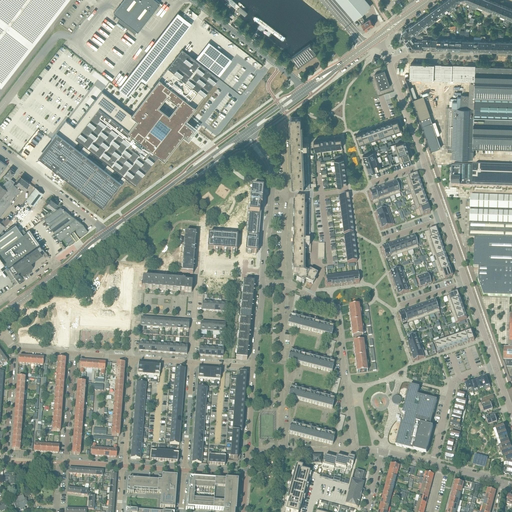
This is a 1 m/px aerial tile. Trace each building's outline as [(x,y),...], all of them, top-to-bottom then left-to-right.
[(0,0),(0,84),(1,85),(67,0),(0,0)] [(138,31),(160,3),(159,3),(160,2),(156,0),(122,0),(113,12),(114,13),(113,13),(120,18),(118,21),(135,34),(137,31),(138,31)] [(223,0),(244,14),(245,15),(247,14),(249,13),(249,10),(247,8),(235,0),(223,0)] [(336,0),(354,21),(358,18),(368,9),(360,0),(336,0)] [(445,0),(440,4),(446,12),(452,7),(453,8),(452,8),(455,11),(457,9),(455,6),(454,6),(460,2),(460,1),(458,0),(445,0)] [(466,0),(467,1),(474,4),(473,5),(473,4),(472,8),(475,9),(476,6),(476,5),(480,6),(479,10),(482,11),(483,8),(486,0),(466,0)] [(482,11),(482,12),(490,15),(489,17),(493,18),(495,12),(500,14),(504,6),(489,0),(486,0),(483,8),(482,11)] [(440,4),(432,10),(437,18),(438,19),(437,19),(440,22),(442,20),(440,17),(439,16),(446,12),(440,4)] [(511,9),(504,6),(500,14),(505,17),(504,20),(503,23),(506,25),(506,26),(508,27),(510,23),(509,23),(510,19),(511,19),(511,9)] [(432,10),(425,15),(431,23),(437,18),(432,10)] [(252,20),(253,21),(281,42),(283,42),(285,42),(286,40),(286,37),(285,36),(257,16),(255,15),(254,16),(252,18),(252,20)] [(425,15),(409,27),(414,34),(416,33),(421,29),(424,33),(428,31),(425,27),(431,23),(425,15)] [(369,29),(374,25),(370,18),(364,22),(363,20),(364,20),(361,16),(358,18),(366,31),(369,29)] [(402,32),(401,37),(405,43),(411,38),(414,42),(414,41),(418,39),(423,39),(423,35),(415,35),(414,34),(409,27),(405,30),(402,32)] [(437,39),(437,49),(455,49),(455,40),(447,40),(447,39),(448,39),(448,38),(449,38),(449,33),(446,32),(446,35),(445,35),(445,39),(445,40),(437,39)] [(492,41),(492,50),(510,51),(510,42),(504,42),(504,33),(499,33),(499,41),(492,41)] [(455,40),(455,49),(473,50),(474,41),(469,40),(469,34),(465,34),(465,35),(463,35),(463,39),(461,39),(461,40),(455,40)] [(474,41),(473,50),(492,50),(492,41),(492,39),(485,39),(485,36),(481,36),(481,37),(481,40),(482,40),(482,41),(474,41)] [(411,38),(405,43),(409,49),(411,50),(414,51),(414,42),(411,38)] [(423,41),(422,48),(423,48),(431,48),(431,40),(424,40),(423,40),(423,41)] [(414,42),(414,51),(418,51),(422,51),(423,48),(422,48),(423,41),(417,41),(417,42),(414,42)] [(298,68),(317,54),(310,44),(291,58),(298,68)] [(74,127),(66,120),(51,139),(63,148),(49,166),(103,207),(126,178),(135,185),(158,155),(164,160),(188,129),(182,125),(219,77),(182,49),(131,114),(102,91),(74,127)] [(223,53),(211,69),(215,72),(228,57),(223,53)] [(410,64),(410,78),(463,80),(469,81),(469,83),(475,83),(475,96),(469,96),(462,95),(461,95),(461,97),(457,97),(457,102),(452,102),(452,108),(461,108),(447,108),(445,148),(447,148),(447,152),(452,152),(452,158),(473,159),(473,153),(473,148),(499,148),(511,148),(511,66),(496,66),(475,66),(472,66),(467,66),(466,66),(463,65),(460,65),(459,65),(456,65),(453,65),(452,65),(449,65),(446,65),(445,65),(443,65),(440,65),(439,65),(436,65),(434,65),(432,64),(429,64),(424,64),(423,64),(422,64),(421,64),(418,64),(416,64),(413,64),(410,64)] [(384,71),(374,74),(380,90),(390,87),(384,71)] [(413,101),(431,152),(441,148),(423,97),(413,101)] [(291,128),(294,190),(303,190),(307,190),(309,190),(310,190),(308,151),(309,151),(308,136),(302,137),(301,117),(290,117),(291,128)] [(402,131),(398,120),(392,122),(396,133),(402,131)] [(396,133),(392,122),(387,124),(391,135),(396,133)] [(387,124),(382,126),(386,137),(391,135),(387,124)] [(381,139),(386,137),(382,126),(377,128),(381,139)] [(381,139),(377,128),(372,129),(376,141),(381,139)] [(376,141),(372,129),(367,131),(370,141),(370,142),(376,141)] [(367,131),(361,133),(365,143),(370,141),(367,131)] [(365,143),(361,133),(356,135),(360,146),(366,144),(365,143)] [(395,150),(407,146),(405,141),(394,145),(395,150)] [(397,155),(409,151),(407,146),(395,150),(397,155)] [(363,158),(364,161),(364,162),(377,157),(375,151),(363,156),(364,158),(363,158)] [(411,158),(409,151),(397,155),(400,162),(411,158)] [(366,165),(367,167),(379,163),(377,157),(364,162),(365,162),(366,165)] [(367,167),(367,168),(368,171),(369,173),(372,172),(373,172),(373,171),(381,169),(379,163),(367,167)] [(511,187),(511,167),(452,166),(451,186),(511,187)] [(0,191),(0,192),(0,200),(2,197),(13,184),(15,182),(10,178),(15,172),(14,171),(14,170),(12,168),(11,169),(10,168),(3,177),(6,179),(5,180),(6,181),(2,186),(0,188),(0,191)] [(419,180),(417,174),(405,178),(407,184),(419,180)] [(13,184),(2,197),(10,203),(21,190),(20,190),(23,187),(25,188),(29,183),(21,177),(15,185),(13,184)] [(419,180),(407,184),(408,185),(409,189),(420,185),(419,180)] [(394,183),(394,182),(391,183),(392,183),(391,184),(395,195),(400,193),(396,181),(396,182),(394,183)] [(391,184),(390,184),(389,184),(387,184),(387,185),(385,186),(389,197),(395,195),(391,184)] [(411,194),(422,190),(420,185),(409,189),(411,194)] [(389,197),(385,186),(383,186),(381,187),(380,188),(384,199),(389,197)] [(384,199),(380,188),(379,188),(379,187),(376,188),(376,189),(375,189),(374,189),(378,201),(379,201),(384,199)] [(32,192),(40,198),(43,194),(35,188),(32,192)] [(371,201),(372,201),(373,204),(379,202),(379,201),(378,201),(374,189),(373,190),(373,189),(370,190),(370,191),(369,191),(371,197),(370,197),(371,198),(371,201)] [(247,238),(245,252),(247,252),(249,253),(249,252),(251,252),(251,253),(255,253),(257,253),(257,251),(258,248),(263,191),(261,191),(257,190),(251,190),(251,191),(251,192),(251,193),(252,193),(252,196),(251,195),(250,206),(250,208),(249,211),(249,215),(249,218),(248,222),(248,225),(248,229),(247,232),(247,236),(247,238)] [(413,199),(424,195),(422,190),(411,194),(413,199)] [(414,204),(426,200),(424,195),(413,199),(414,204)] [(511,196),(471,195),(469,238),(474,238),(474,253),(473,267),(478,267),(511,268),(511,196)] [(0,232),(5,226),(0,221),(0,216),(10,203),(2,197),(0,200),(0,232)] [(50,199),(47,203),(47,204),(54,210),(57,205),(50,199)] [(294,199),(292,273),(298,273),(303,273),(303,253),(309,253),(310,253),(311,243),(311,236),(309,236),(310,200),(310,199),(309,199),(309,200),(307,200),(307,199),(303,199),(303,200),(294,199)] [(418,209),(428,206),(426,200),(414,204),(416,210),(418,209)] [(421,216),(430,213),(428,206),(418,209),(421,216)] [(71,215),(60,207),(48,216),(44,219),(60,241),(64,238),(83,224),(71,215)] [(376,212),(377,214),(376,215),(377,218),(390,213),(388,208),(376,212)] [(380,223),(392,219),(390,213),(377,218),(379,221),(380,223)] [(386,228),(394,225),(392,219),(380,223),(380,224),(380,225),(381,228),(381,227),(382,229),(385,228),(385,229),(386,228)] [(88,232),(83,224),(64,238),(69,245),(88,232)] [(0,250),(24,233),(25,232),(23,229),(20,232),(15,225),(4,233),(0,236),(0,235),(0,250)] [(180,290),(180,291),(182,292),(182,291),(183,292),(183,291),(185,291),(185,292),(191,292),(191,291),(192,291),(192,290),(191,290),(192,289),(191,289),(191,287),(192,287),(196,229),(196,228),(195,228),(194,228),(193,228),(193,229),(191,228),(191,227),(184,227),(184,229),(183,229),(183,233),(184,233),(180,290)] [(425,233),(427,240),(438,236),(435,228),(424,232),(425,233)] [(0,250),(0,255),(13,273),(16,277),(19,282),(20,282),(24,279),(24,278),(34,271),(35,265),(32,261),(32,260),(42,253),(45,251),(39,244),(32,234),(29,230),(26,232),(26,233),(25,232),(24,233),(0,250)] [(209,234),(207,250),(215,250),(218,250),(219,251),(223,251),(226,251),(228,251),(232,252),(235,252),(236,252),(237,246),(237,243),(238,236),(237,236),(236,236),(233,236),(229,236),(227,236),(225,235),(219,235),(216,235),(209,234)] [(413,250),(418,248),(414,236),(412,237),(412,236),(409,237),(410,238),(409,238),(413,250)] [(440,242),(438,236),(427,240),(429,246),(440,242)] [(405,239),(403,240),(407,252),(413,250),(409,238),(408,238),(407,238),(405,239)] [(399,242),(398,242),(402,253),(407,252),(403,240),(401,241),(401,240),(399,241),(399,242)] [(398,242),(397,242),(394,242),(395,243),(393,244),(397,255),(402,253),(398,242)] [(429,246),(431,251),(442,247),(440,242),(429,246)] [(387,245),(391,257),(397,255),(393,244),(391,244),(390,244),(388,245),(387,246),(387,245)] [(391,257),(387,245),(387,246),(386,246),(386,245),(382,247),(383,247),(382,247),(381,247),(383,253),(383,255),(384,257),(385,257),(386,259),(391,257)] [(433,256),(444,252),(442,247),(431,251),(433,256)] [(444,252),(433,256),(434,262),(446,258),(444,252)] [(446,258),(434,262),(436,267),(448,263),(446,258)] [(438,273),(449,269),(448,263),(436,267),(438,273)] [(117,327),(117,328),(119,328),(120,328),(122,328),(122,329),(128,329),(128,328),(128,327),(128,326),(128,324),(129,324),(133,266),(133,265),(132,265),(131,265),(130,265),(127,265),(128,264),(121,264),(121,267),(122,267),(122,269),(121,269),(121,270),(117,327)] [(511,268),(478,267),(478,280),(483,296),(511,296),(511,268)] [(390,272),(390,273),(390,272),(391,275),(390,275),(391,278),(404,274),(402,268),(390,272)] [(442,276),(443,280),(452,276),(449,269),(438,273),(440,277),(442,276)] [(308,275),(306,279),(308,280),(308,282),(313,284),(315,278),(317,275),(311,272),(309,271),(307,275),(308,275)] [(421,274),(426,287),(426,286),(429,285),(431,284),(427,272),(421,274)] [(144,273),(143,289),(172,291),(173,275),(144,273)] [(298,277),(296,280),(301,283),(304,284),(304,283),(305,280),(306,279),(308,275),(307,275),(303,273),(298,273),(298,277)] [(394,284),(406,279),(404,274),(391,278),(392,279),(393,281),(394,284)] [(416,276),(420,288),(422,287),(422,288),(425,287),(426,287),(421,274),(416,276)] [(210,286),(210,290),(223,292),(223,290),(229,291),(230,283),(228,283),(229,281),(206,278),(205,281),(204,280),(203,285),(210,286)] [(395,289),(395,290),(408,285),(406,279),(394,284),(395,286),(394,286),(395,289)] [(247,360),(254,283),(243,282),(236,359),(247,360)] [(397,293),(398,295),(401,294),(401,295),(402,294),(410,291),(408,285),(395,290),(396,290),(397,293)] [(448,302),(460,298),(458,292),(446,296),(448,302)] [(59,303),(56,345),(56,346),(57,346),(68,347),(71,300),(71,298),(70,298),(69,298),(68,298),(68,299),(66,299),(66,298),(61,298),(60,298),(60,299),(59,299),(59,301),(60,301),(60,303),(59,303)] [(460,298),(448,302),(450,307),(462,303),(460,298)] [(440,312),(436,300),(435,300),(436,300),(434,301),(433,301),(431,301),(431,302),(430,302),(434,314),(440,312)] [(434,314),(430,302),(429,303),(429,302),(427,303),(425,304),(429,316),(434,314)] [(462,303),(450,307),(452,312),(463,308),(462,303)] [(423,318),(429,316),(425,304),(423,305),(423,304),(420,305),(420,306),(419,306),(423,318)] [(348,306),(349,313),(348,313),(348,315),(350,315),(351,328),(350,328),(350,330),(351,330),(352,337),(363,336),(359,305),(348,306)] [(416,307),(414,308),(418,320),(423,318),(419,306),(418,306),(416,307)] [(414,308),(412,309),(412,308),(410,309),(409,310),(413,321),(418,320),(414,308)] [(463,308),(452,312),(454,317),(465,313),(463,308)] [(82,310),(81,326),(110,328),(111,312),(82,310)] [(407,323),(413,321),(409,310),(408,310),(407,310),(405,310),(405,311),(403,312),(403,311),(407,323)] [(403,312),(402,312),(399,313),(398,314),(398,313),(397,313),(400,319),(399,319),(400,321),(399,321),(400,323),(401,323),(402,327),(408,325),(407,323),(403,311),(403,312)] [(456,323),(467,319),(465,313),(454,317),(456,323)] [(504,347),(503,361),(511,360),(511,313),(511,314),(510,335),(508,335),(508,340),(508,347),(504,347)] [(290,315),(287,325),(294,327),(293,327),(296,328),(296,327),(308,330),(308,331),(311,332),(311,331),(323,334),(322,335),(325,336),(325,335),(331,336),(334,327),(290,315)] [(469,342),(474,340),(471,329),(465,331),(469,342)] [(465,331),(460,333),(464,344),(469,342),(465,331)] [(459,346),(464,344),(460,333),(455,334),(459,346)] [(407,344),(420,340),(418,334),(406,338),(407,341),(407,344)] [(453,348),(459,346),(455,334),(450,336),(453,348)] [(444,338),(448,349),(453,348),(450,336),(444,338)] [(439,340),(443,351),(448,349),(444,338),(439,340)] [(422,345),(420,340),(407,344),(408,345),(409,347),(410,350),(422,345)] [(443,351),(439,340),(434,342),(438,353),(443,351)] [(353,342),(354,349),(353,349),(353,351),(354,351),(356,364),(355,364),(355,366),(356,366),(357,372),(367,371),(363,341),(353,342)] [(411,356),(423,351),(423,352),(424,351),(422,345),(410,350),(411,352),(410,352),(411,355),(411,356)] [(332,372),(334,363),(290,351),(288,361),(294,363),(296,364),(297,363),(308,366),(308,367),(311,368),(311,367),(323,370),(323,371),(325,372),(326,371),(332,372)] [(418,360),(425,357),(423,352),(423,351),(411,356),(412,356),(413,359),(414,361),(417,360),(417,361),(419,360),(418,360)] [(56,370),(56,371),(57,371),(64,372),(65,359),(57,359),(57,360),(58,360),(57,370),(56,370)] [(511,360),(503,361),(510,378),(511,378),(511,383),(511,382),(511,360)] [(116,375),(124,376),(125,364),(117,363),(116,375)] [(64,372),(57,371),(56,383),(64,383),(64,372)] [(123,388),(124,376),(116,375),(115,387),(123,388)] [(487,377),(481,379),(484,388),(484,390),(491,388),(487,377)] [(16,390),(24,390),(25,378),(17,378),(16,390)] [(481,379),(476,381),(479,390),(484,388),(481,379)] [(476,381),(470,383),(473,391),(479,390),(476,381)] [(78,382),(77,394),(84,395),(85,383),(78,382)] [(64,383),(56,383),(55,395),(63,395),(64,383)] [(460,386),(459,391),(468,393),(473,391),(470,383),(460,386)] [(396,445),(423,453),(426,453),(433,427),(430,426),(437,400),(418,395),(420,387),(410,385),(402,413),(406,414),(403,422),(402,422),(396,445)] [(114,399),(122,400),(123,388),(115,387),(114,399)] [(291,387),(288,397),(294,399),(294,400),(297,400),(297,399),(309,403),(311,404),(311,403),(323,406),(323,407),(326,408),(326,407),(332,408),(334,399),(291,387)] [(23,402),(24,390),(16,390),(16,402),(23,402)] [(459,391),(457,399),(466,401),(468,393),(459,391)] [(84,395),(77,394),(76,406),(83,407),(84,395)] [(54,407),(62,407),(63,395),(55,395),(54,407)] [(399,396),(398,396),(398,395),(397,395),(396,395),(395,395),(395,396),(394,396),(393,396),(393,397),(392,398),(392,399),(392,400),(392,401),(392,402),(393,402),(393,403),(394,404),(395,404),(396,405),(397,405),(398,405),(398,404),(399,404),(400,403),(401,402),(401,401),(401,400),(401,399),(401,398),(401,397),(400,397),(399,396)] [(121,412),(122,400),(114,399),(114,411),(121,412)] [(480,403),(484,412),(493,409),(489,400),(487,401),(485,401),(483,402),(482,403),(480,403)] [(15,414),(22,414),(23,402),(16,402),(15,414)] [(456,404),(454,410),(463,412),(464,413),(465,410),(466,410),(467,407),(465,406),(456,404)] [(76,406),(75,418),(82,419),(83,407),(76,406)] [(53,419),(61,419),(62,407),(54,407),(53,419)] [(113,423),(120,424),(121,412),(114,411),(113,423)] [(21,426),(22,414),(15,414),(14,426),(21,426)] [(489,418),(488,415),(486,416),(487,419),(486,419),(488,425),(497,422),(495,416),(489,418)] [(75,418),(74,430),(82,431),(82,419),(75,418)] [(51,431),(60,431),(61,419),(53,419),(52,419),(52,420),(53,420),(53,429),(51,429),(51,431)] [(452,420),(450,425),(452,426),(454,426),(456,427),(458,427),(459,428),(460,428),(461,423),(460,422),(452,420)] [(119,436),(120,424),(113,423),(112,435),(119,436)] [(291,424),(289,433),(295,435),(294,436),(297,436),(309,439),(312,440),(312,439),(324,442),(323,443),(326,444),(326,443),(332,445),(335,435),(291,424)] [(13,438),(20,438),(21,426),(14,426),(13,438)] [(493,430),(495,435),(506,432),(504,426),(495,429),(493,430)] [(82,431),(74,430),(73,442),(81,443),(82,431)] [(495,435),(497,440),(508,437),(506,432),(495,435)] [(499,445),(509,442),(508,437),(497,440),(499,445)] [(20,450),(20,438),(13,438),(12,450),(20,450)] [(81,443),(73,442),(72,454),(80,455),(81,443)] [(449,442),(447,447),(456,450),(458,444),(449,442)] [(511,447),(509,442),(499,445),(501,451),(511,447)] [(505,456),(511,453),(511,449),(511,447),(501,451),(503,457),(505,456)] [(445,458),(453,460),(455,454),(446,452),(445,458)] [(237,461),(237,459),(238,459),(240,460),(240,454),(231,453),(231,455),(231,459),(230,459),(233,459),(233,461),(237,461)] [(473,462),(473,463),(472,465),(485,468),(485,467),(486,465),(486,463),(487,461),(487,459),(488,458),(475,455),(475,456),(474,458),(474,460),(473,462)] [(307,465),(305,471),(312,472),(314,464),(315,464),(321,464),(321,460),(321,456),(311,456),(311,464),(307,465)] [(323,464),(322,468),(327,469),(330,458),(325,456),(324,460),(323,464)] [(336,459),(334,468),(339,469),(342,458),(336,456),(336,459)] [(348,459),(345,468),(346,468),(351,470),(354,458),(348,456),(347,459),(348,459)] [(330,458),(327,469),(333,471),(334,468),(336,459),(330,458)] [(342,458),(339,469),(345,471),(346,468),(345,468),(348,459),(347,459),(342,458)] [(391,464),(389,470),(397,472),(399,466),(391,464)] [(286,501),(285,507),(287,508),(285,511),(298,511),(299,510),(302,511),(311,474),(301,471),(302,468),(296,466),(286,501)] [(350,484),(349,488),(348,492),(345,504),(348,505),(358,507),(361,495),(363,496),(364,491),(362,491),(364,483),(363,483),(366,473),(354,470),(352,479),(351,479),(350,484)] [(5,485),(18,485),(18,477),(14,477),(14,473),(5,473),(5,485)] [(425,473),(424,479),(432,481),(433,475),(425,473)] [(159,475),(158,475),(158,481),(157,493),(161,493),(161,495),(160,507),(175,509),(177,476),(162,475),(159,475)] [(215,482),(195,481),(193,505),(213,507),(213,509),(223,510),(223,511),(228,511),(229,511),(230,511),(232,485),(228,484),(228,480),(215,479),(215,482)] [(456,480),(454,486),(462,488),(464,482),(456,480)] [(488,489),(486,495),(494,497),(496,491),(488,489)] [(483,494),(481,500),(493,503),(494,497),(486,495),(483,494)] [(17,510),(20,509),(21,511),(25,509),(24,507),(28,505),(26,500),(25,500),(23,495),(14,499),(15,500),(13,501),(17,510)] [(481,500),(481,502),(484,503),(483,506),(491,508),(493,503),(481,500)] [(415,501),(413,507),(416,508),(424,510),(426,504),(418,502),(415,501)]
